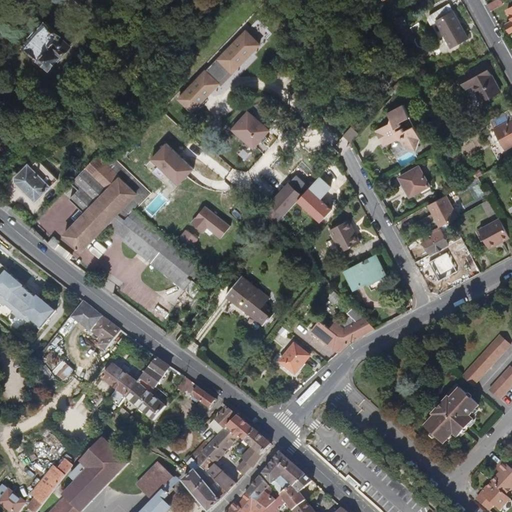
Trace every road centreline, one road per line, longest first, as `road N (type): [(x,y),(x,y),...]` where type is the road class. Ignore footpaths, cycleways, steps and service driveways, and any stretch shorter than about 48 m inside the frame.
road 1 (primary): [(282,438),(0,218)]
road 2 (residential): [(430,311),(335,141),(286,140),(245,183)]
road 3 (residential): [(331,378),(449,485)]
road 4 (residential): [(331,378),(359,348),(430,311)]
